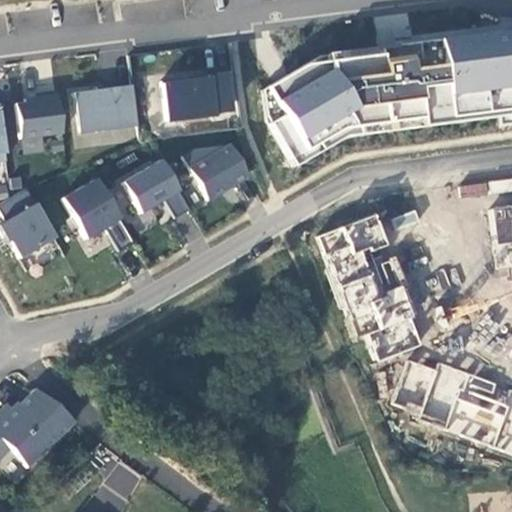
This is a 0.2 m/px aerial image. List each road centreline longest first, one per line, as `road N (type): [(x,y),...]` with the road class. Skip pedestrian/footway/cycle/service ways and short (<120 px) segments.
road 1 (residential): [(511,156),(362,177),(70,336),(20,341)]
road 2 (residential): [(358,0),(0,48)]
